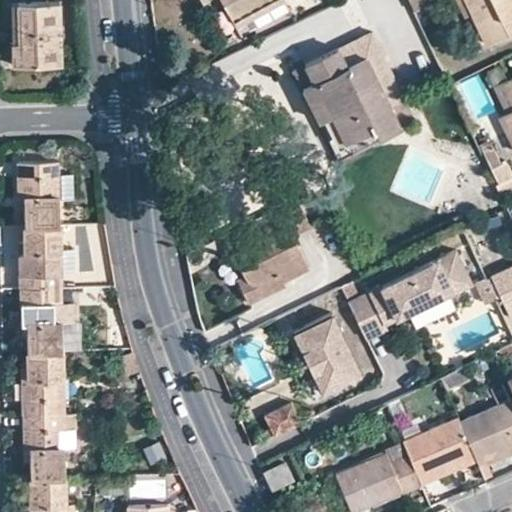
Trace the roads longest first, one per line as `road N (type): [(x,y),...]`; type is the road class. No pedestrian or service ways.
road 1 (residential): [(134,116),(143,246),(156,296),(247,511)]
road 2 (residential): [(134,116),(0,120)]
